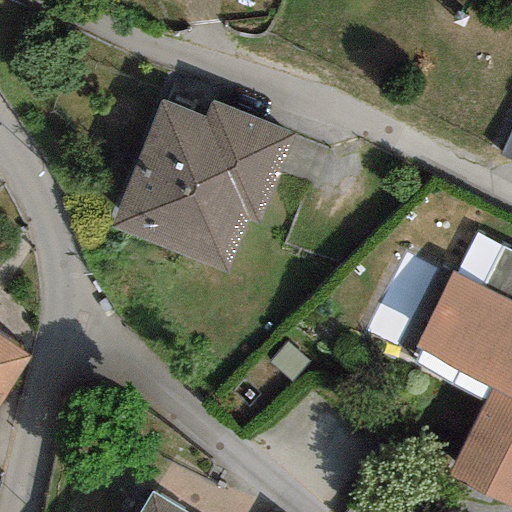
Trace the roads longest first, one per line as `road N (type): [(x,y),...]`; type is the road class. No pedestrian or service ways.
road 1 (residential): [(40,0),(511,190)]
road 2 (residential): [(308,511),(142,372),(56,253)]
road 3 (residential): [(11,511),(36,405),(56,253)]
road 4 (residential): [(56,253),(0,142)]
